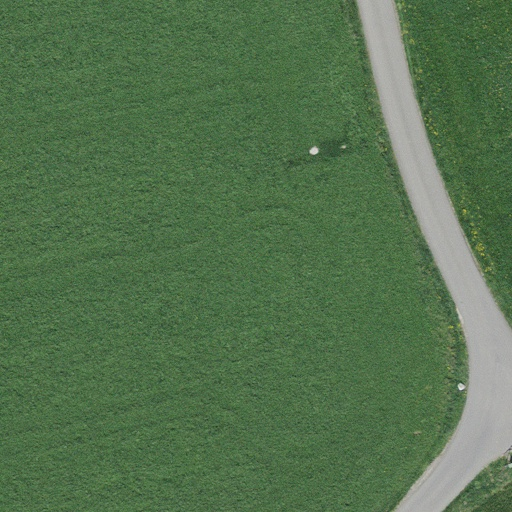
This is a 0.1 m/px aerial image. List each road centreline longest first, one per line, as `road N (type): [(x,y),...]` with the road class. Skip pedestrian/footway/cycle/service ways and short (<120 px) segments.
road 1 (residential): [(375,0),(423,197),(511,381)]
road 2 (residential): [(511,411),(404,511)]
